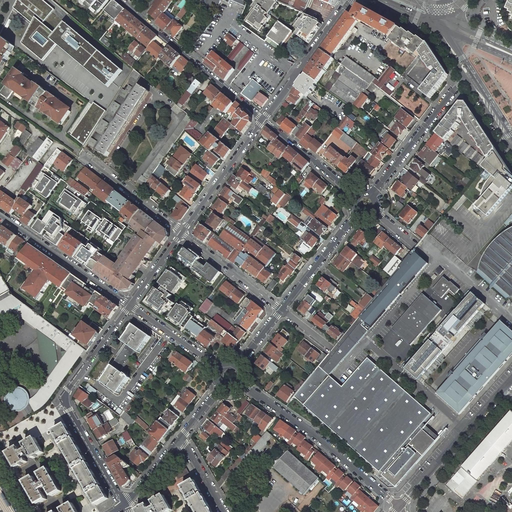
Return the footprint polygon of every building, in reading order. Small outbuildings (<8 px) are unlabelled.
[(86,68),(108,87),(122,70),(65,22),(56,34),(43,23),(54,9),(43,0),(17,0),(13,8),(32,24),(36,26),(32,31),(29,30),(22,43),(43,61),(57,44),(63,37),(92,61),(86,68)] [(81,0),(80,1),(91,10),(93,8),(99,13),(109,1),(108,0),(81,0)] [(126,10),(114,0),(105,12),(117,21),(126,10)] [(174,0),(157,0),(148,12),(158,20),(163,14),(174,0)] [(192,2),(190,0),(177,16),(181,19),(193,4),(192,2)] [(201,0),(198,7),(201,10),(205,2),(211,5),(218,8),(221,0),(201,0)] [(254,10),(245,22),(260,32),(271,17),(268,15),(277,2),(271,0),(257,0),(251,8),(254,10)] [(279,0),(278,3),(305,14),(310,0),(279,0)] [(349,14),(359,21),(359,20),(360,21),(372,27),(373,28),(380,17),(360,6),(352,8),(349,14)] [(201,10),(198,7),(193,13),(198,18),(204,12),(201,10)] [(136,19),(126,10),(117,21),(127,30),(136,19)] [(173,22),(163,14),(158,20),(156,23),(165,31),(173,22)] [(349,14),(334,33),(345,40),(351,31),(354,27),(358,22),(359,21),(349,14)] [(300,31),(297,34),(309,44),(322,25),(324,23),(306,15),(295,28),(300,31)] [(373,28),(392,38),(400,28),(380,17),(373,28)] [(147,28),(136,19),(127,30),(138,39),(147,28)] [(183,27),(174,20),(173,22),(165,31),(174,38),(183,27)] [(293,32),(279,21),(268,36),(282,47),(293,32)] [(158,37),(147,28),(138,39),(148,48),(153,43),(156,39),(158,37)] [(407,34),(400,28),(392,38),(390,40),(401,48),(402,47),(409,53),(410,51),(417,56),(420,53),(428,43),(423,41),(422,42),(415,37),(415,38),(408,33),(407,34)] [(237,39),(229,33),(225,38),(229,40),(227,42),(231,46),(237,39)] [(334,33),(322,51),(323,51),(332,58),(332,57),(337,50),(345,40),(334,33)] [(12,51),(14,46),(0,35),(0,73),(0,72),(0,70),(4,62),(6,63),(11,53),(10,52),(11,50),(12,51)] [(63,37),(57,44),(86,68),(92,61),(63,37)] [(165,53),(170,46),(163,41),(161,43),(156,39),(153,43),(165,53)] [(140,45),(135,41),(129,49),(134,52),(140,45)] [(244,45),(239,41),(226,58),(231,62),(244,45)] [(440,62),(428,43),(420,53),(422,56),(431,70),(434,68),(437,72),(421,91),(430,98),(447,76),(447,74),(446,72),(440,62)] [(146,50),(142,46),(135,54),(136,54),(133,58),(126,52),(121,58),(132,67),(146,50)] [(181,56),(170,46),(165,53),(160,58),(172,68),(173,66),(181,56)] [(254,54),(250,50),(240,63),(238,69),(241,71),(254,54)] [(332,58),(323,51),(321,54),(306,74),(317,82),(322,76),(334,59),(332,58)] [(224,61),(214,52),(206,61),(205,63),(215,72),(224,61)] [(375,78),(343,54),(337,62),(341,64),(370,85),(372,82),(375,85),(378,80),(375,78)] [(21,63),(24,65),(29,58),(26,55),(21,63)] [(190,63),(181,56),(173,66),(181,73),(190,63)] [(420,58),(417,56),(416,58),(402,76),(405,78),(416,87),(418,85),(407,76),(420,58)] [(235,70),(224,61),(215,72),(226,81),(235,70)] [(370,85),(341,64),(336,71),(342,75),(330,91),(352,108),(353,107),(354,105),(363,94),(370,85)] [(395,70),(389,66),(378,80),(375,85),(379,88),(386,93),(389,89),(384,85),(395,70)] [(33,106),(38,110),(38,109),(47,115),(47,114),(54,119),(54,120),(62,126),(71,112),(64,107),(65,105),(57,99),(49,93),(49,92),(45,89),(44,89),(36,84),(36,83),(17,69),(0,93),(0,94),(8,100),(14,91),(25,99),(25,100),(33,106)] [(130,76),(136,80),(140,74),(134,70),(130,76)] [(342,75),(336,71),(325,87),(330,91),(342,75)] [(306,74),(305,74),(295,87),(304,95),(307,97),(311,91),(316,84),(317,82),(306,74)] [(197,80),(190,75),(186,81),(192,86),(197,80)] [(263,87),(253,79),(243,92),(241,94),(251,101),(263,87)] [(168,92),(159,84),(156,87),(165,95),(168,92)] [(149,91),(140,85),(135,92),(133,95),(133,96),(127,106),(126,105),(124,109),(125,109),(116,123),(115,123),(113,126),(114,126),(107,137),(106,136),(104,139),(105,140),(98,151),(103,154),(107,156),(149,91)] [(125,98),(132,87),(129,85),(125,91),(122,89),(119,94),(125,98)] [(220,92),(212,85),(204,93),(214,101),(220,94),(221,93),(220,92)] [(304,95),(295,87),(287,98),(295,104),(299,99),(295,96),(297,94),(302,98),(304,95)] [(200,91),(196,97),(200,100),(204,94),(200,91)] [(187,92),(179,102),(184,106),(186,103),(188,104),(187,105),(188,105),(190,103),(189,103),(191,100),(189,99),(192,95),(187,92)] [(269,99),(259,92),(253,100),(263,107),(269,99)] [(366,96),(363,94),(354,105),(359,109),(368,97),(366,96)] [(226,97),(223,95),(214,106),(217,108),(220,111),(221,109),(227,114),(234,104),(226,97)] [(120,105),(114,101),(107,112),(113,116),(120,105)] [(85,146),(107,110),(94,102),(73,136),(85,146)] [(244,108),(236,102),(234,104),(227,114),(224,118),(227,120),(231,114),(239,121),(234,126),(244,134),(251,123),(251,118),(242,110),(244,108)] [(382,108),(374,102),(370,107),(378,113),(382,108)] [(185,108),(179,103),(177,105),(182,109),(188,114),(189,115),(193,110),(189,107),(188,108),(186,106),(185,108)] [(472,112),(466,103),(461,103),(459,105),(437,134),(445,141),(446,141),(451,134),(452,135),(454,132),(453,131),(461,121),(461,119),(465,119),(464,121),(473,135),(472,135),(474,138),(475,138),(480,146),(480,147),(482,150),(482,149),(488,159),(496,150),(489,138),(481,126),(472,112)] [(177,105),(175,104),(171,109),(177,114),(182,109),(177,105)] [(307,113),(305,116),(309,119),(311,116),(316,120),(320,115),(315,112),(318,107),(314,104),(307,113)] [(307,113),(304,110),(296,119),(300,122),(305,116),(307,113)] [(413,119),(403,110),(396,119),(407,128),(413,119)] [(355,116),(349,112),(346,116),(352,120),(355,116)] [(189,115),(188,114),(143,176),(142,175),(137,182),(144,187),(145,184),(149,179),(152,175),(154,172),(156,169),(160,164),(176,141),(185,130),(193,118),(189,115)] [(287,119),(283,116),(277,124),(281,127),(283,124),(286,120),(287,119)] [(352,120),(346,116),(340,124),(337,127),(346,134),(355,123),(352,120)] [(198,123),(193,118),(185,130),(198,140),(202,135),(197,131),(194,130),(194,127),(196,125),(198,123)] [(227,120),(224,118),(214,132),(222,138),(232,124),(227,120)] [(103,119),(95,131),(102,134),(109,123),(103,119)] [(297,127),(287,119),(286,120),(283,124),(281,127),(291,135),(293,133),(297,127)] [(0,140),(10,128),(0,120),(0,140)] [(27,127),(19,122),(15,127),(18,129),(23,132),(25,129),(27,127)] [(406,129),(398,123),(392,131),(398,136),(401,132),(402,133),(406,129)] [(297,127),(293,133),(295,135),(302,126),(299,124),(297,127)] [(306,124),(296,136),(302,140),(307,134),(310,130),(311,128),(306,124)] [(278,137),(267,127),(262,133),(274,142),(268,149),(281,159),(283,156),(288,148),(277,139),(278,137)] [(346,134),(337,127),(333,133),(352,149),(353,148),(357,142),(346,134)] [(32,134),(25,129),(23,132),(19,140),(19,141),(24,145),(26,142),(32,134)] [(390,132),(387,131),(382,136),(386,140),(383,143),(390,148),(396,141),(389,135),(390,132)] [(213,134),(212,133),(202,144),(211,151),(215,147),(218,150),(217,152),(224,158),(226,158),(232,150),(213,134)] [(313,139),(307,134),(302,140),(300,143),(309,149),(310,148),(317,153),(322,147),(313,139)] [(445,141),(437,134),(428,146),(436,152),(445,141)] [(45,142),(39,137),(31,148),(26,153),(28,155),(32,158),(45,142)] [(97,141),(91,137),(88,143),(94,147),(97,141)] [(461,141),(456,137),(450,144),(455,148),(461,141)] [(53,142),(48,138),(45,142),(32,158),(38,162),(53,142)] [(369,152),(366,150),(357,142),(353,148),(365,157),(369,152)] [(469,146),(464,142),(457,150),(462,154),(469,146)] [(380,143),(371,153),(371,154),(381,161),(385,155),(384,154),(385,152),(388,149),(380,143)] [(22,150),(16,146),(3,163),(9,167),(10,166),(16,158),(22,150)] [(175,177),(192,154),(182,146),(166,169),(175,177)] [(300,155),(289,146),(288,148),(283,156),(293,164),(300,155)] [(436,152),(428,146),(418,158),(429,167),(439,155),(436,152)] [(476,151),(471,147),(464,156),(469,159),(476,151)] [(345,158),(332,148),(326,156),(338,166),(345,158)] [(63,153),(58,149),(44,166),(44,167),(50,170),(55,164),(63,153)] [(487,216),(511,187),(511,173),(496,150),(488,159),(487,160),(481,167),(492,176),(487,182),(489,184),(486,188),(485,189),(485,190),(484,191),(482,195),(481,197),(481,199),(480,199),(475,206),(487,216)] [(220,159),(211,151),(205,159),(210,163),(207,166),(207,167),(211,170),(220,159)] [(73,161),(63,153),(55,164),(64,171),(73,161)] [(482,157),(478,153),(471,161),(476,165),(482,157)] [(381,161),(371,154),(365,162),(362,160),(359,165),(371,174),(381,161)] [(310,163),(300,155),(293,164),(303,172),(308,165),(310,163)] [(347,160),(345,158),(338,166),(346,173),(356,160),(351,156),(347,160)] [(22,162),(16,158),(10,166),(14,168),(13,169),(16,171),(22,162)] [(487,160),(485,158),(478,167),(480,169),(481,167),(487,160)] [(425,166),(417,159),(414,164),(411,168),(418,173),(421,169),(421,170),(425,166)] [(207,166),(200,161),(194,170),(192,173),(198,177),(204,181),(209,175),(204,171),(207,167),(207,166)] [(276,165),(271,161),(261,174),(266,179),(269,175),(276,165)] [(17,202),(1,191),(0,192),(0,205),(12,214),(15,209),(22,199),(24,196),(31,186),(44,167),(44,166),(39,163),(21,188),(23,190),(17,197),(19,198),(17,202)] [(165,168),(160,164),(156,169),(161,173),(165,168)] [(48,199),(62,179),(50,170),(44,167),(31,186),(48,199)] [(96,175),(87,168),(79,178),(96,191),(104,181),(96,175)] [(250,174),(243,169),(237,176),(240,178),(244,181),(250,174)] [(161,177),(154,172),(152,175),(158,180),(161,177)] [(320,180),(312,174),(304,184),(312,190),(314,187),(320,180)] [(418,180),(411,174),(407,179),(405,178),(404,176),(400,181),(412,191),(420,181),(418,180)] [(158,180),(152,175),(149,179),(145,184),(150,188),(152,186),(153,184),(154,185),(153,187),(156,190),(161,183),(158,180)] [(279,183),(269,175),(266,179),(275,186),(276,186),(279,183)] [(304,178),(300,175),(295,181),(299,184),(304,178)] [(235,176),(229,184),(232,186),(229,190),(237,196),(240,192),(237,190),(240,184),(250,191),(252,187),(244,181),(240,178),(237,176),(236,177),(235,176)] [(428,181),(421,176),(418,180),(420,181),(425,185),(428,181)] [(188,187),(196,194),(201,186),(189,177),(189,178),(184,184),(188,187)] [(70,185),(79,192),(85,196),(89,191),(74,180),(70,185)] [(328,187),(320,180),(314,187),(322,194),(328,187)] [(117,192),(104,181),(96,191),(95,193),(108,203),(109,202),(117,192)] [(408,188),(400,181),(393,190),(401,197),(403,199),(406,195),(405,194),(407,192),(405,191),(408,188)] [(170,190),(161,183),(156,190),(164,196),(170,190)] [(268,190),(260,184),(256,190),(264,195),(268,190)] [(79,192),(70,185),(69,185),(57,203),(66,209),(70,203),(79,192)] [(276,186),(275,186),(271,191),(277,195),(272,201),(278,205),(279,204),(286,195),(285,194),(276,186)] [(196,194),(188,187),(182,195),(190,201),(196,194)] [(229,190),(227,188),(220,196),(230,204),(238,205),(242,200),(237,196),(229,190)] [(70,203),(66,209),(79,218),(91,201),(85,196),(79,192),(70,203)] [(133,204),(117,192),(109,202),(125,214),(133,204)] [(192,207),(176,194),(172,198),(180,204),(176,208),(177,209),(172,215),(179,220),(181,220),(192,207)] [(15,209),(25,216),(21,221),(29,226),(36,217),(28,212),(33,206),(26,202),(28,199),(24,196),(22,199),(15,209)] [(327,199),(323,196),(319,200),(323,204),(327,199)] [(229,205),(220,199),(213,207),(222,214),(229,205)] [(72,228),(59,247),(76,259),(107,212),(103,210),(96,205),(91,201),(79,218),(72,228)] [(404,206),(398,201),(395,205),(401,210),(404,206)] [(129,227),(141,211),(133,204),(125,214),(119,221),(126,227),(128,228),(129,227)] [(331,211),(322,204),(320,207),(315,214),(318,217),(320,218),(322,220),(330,226),(336,218),(335,217),(337,215),(331,211)] [(418,213),(409,206),(400,216),(410,223),(418,213)] [(318,217),(315,214),(306,207),(303,211),(309,216),(315,220),(310,228),(320,236),(324,232),(324,233),(328,229),(316,220),(318,217)] [(46,230),(50,233),(46,238),(59,247),(72,228),(65,223),(66,221),(51,211),(44,222),(40,219),(33,229),(42,235),(46,230)] [(141,236),(154,245),(155,247),(159,242),(163,245),(168,238),(167,230),(141,211),(129,227),(135,231),(136,230),(143,235),(141,236)] [(107,212),(76,259),(95,272),(105,257),(117,240),(119,238),(126,227),(119,221),(107,212)] [(223,219),(220,217),(219,218),(212,213),(205,223),(215,230),(224,219),(223,219)] [(275,218),(271,214),(269,217),(267,220),(271,223),(275,218)] [(232,220),(225,215),(223,219),(224,219),(230,224),(233,226),(235,223),(232,220)] [(301,221),(295,216),(291,221),(297,226),(301,221)] [(429,221),(425,226),(421,223),(416,228),(418,229),(417,232),(424,237),(434,224),(429,221)] [(230,224),(220,238),(215,234),(210,242),(208,244),(234,264),(236,260),(252,239),(249,237),(233,226),(230,224)] [(215,234),(202,225),(194,236),(204,243),(205,242),(207,240),(210,242),(215,234)] [(249,237),(252,239),(254,236),(257,233),(261,227),(258,225),(249,237)] [(265,228),(263,226),(261,227),(257,233),(259,235),(265,228)] [(17,236),(5,227),(0,233),(0,240),(2,242),(9,247),(17,236)] [(373,244),(375,242),(383,232),(379,229),(369,241),(373,244)] [(480,267),(479,272),(508,298),(511,297),(511,296),(511,229),(511,230),(510,231),(503,235),(499,237),(495,241),(493,243),(490,247),(488,250),(485,255),(483,258),(482,261),(480,267)] [(355,238),(361,243),(363,240),(364,241),(365,242),(370,237),(369,236),(367,235),(368,233),(364,230),(363,232),(361,230),(355,238)] [(390,239),(383,232),(375,242),(382,249),(385,245),(391,250),(396,243),(390,239)] [(319,240),(311,234),(305,242),(313,248),(319,240)] [(16,247),(19,243),(22,245),(24,241),(17,236),(9,247),(5,253),(7,254),(11,248),(16,252),(19,249),(16,247)] [(147,259),(151,254),(149,252),(154,245),(141,236),(140,237),(139,236),(122,260),(134,269),(137,266),(138,267),(141,262),(146,266),(147,265),(150,261),(147,259)] [(276,254),(254,236),(252,239),(236,260),(258,277),(265,270),(276,254)] [(313,248),(305,242),(299,249),(306,255),(308,252),(310,251),(313,248)] [(402,248),(396,243),(391,250),(396,255),(402,248)] [(19,259),(39,272),(37,275),(35,274),(28,284),(30,284),(26,290),(29,293),(37,298),(41,292),(43,293),(49,284),(48,283),(50,280),(59,286),(54,295),(57,297),(62,289),(70,278),(73,274),(61,266),(52,260),(48,257),(36,249),(33,247),(29,244),(22,255),(19,259)] [(199,255),(189,247),(184,253),(182,256),(180,255),(177,259),(189,268),(199,255)] [(357,254),(348,247),(342,255),(351,262),(359,268),(363,263),(360,261),(361,259),(356,255),(357,254)] [(365,310),(359,316),(366,322),(371,326),(403,290),(406,288),(428,263),(417,253),(416,253),(415,254),(412,252),(403,262),(392,276),(383,287),(376,296),(374,298),(365,310)] [(301,259),(297,255),(289,264),(296,269),(299,265),(298,263),(301,259)] [(351,262),(342,255),(335,264),(344,272),(351,262)] [(381,262),(373,255),(370,259),(378,265),(381,262)] [(392,276),(403,262),(396,256),(384,270),(392,276)] [(118,265),(105,257),(95,272),(99,275),(100,274),(104,276),(104,278),(122,291),(131,290),(135,284),(131,281),(134,277),(132,275),(136,270),(134,269),(122,260),(118,265)] [(213,267),(203,259),(196,268),(206,276),(213,267)] [(285,266),(282,270),(282,271),(281,273),(282,274),(279,277),(284,281),(289,274),(291,276),(296,269),(289,264),(287,267),(285,266)] [(439,266),(435,271),(439,275),(443,270),(439,266)] [(186,277),(172,267),(160,283),(161,285),(160,287),(162,288),(160,291),(158,289),(156,288),(146,303),(160,314),(162,310),(165,312),(168,308),(170,310),(175,303),(169,299),(172,295),(169,292),(170,291),(174,294),(186,277)] [(203,277),(193,270),(190,273),(201,280),(203,277)] [(272,275),(265,270),(258,277),(266,283),(272,275)] [(225,276),(219,271),(208,286),(214,290),(225,276)] [(48,322),(13,296),(10,290),(0,272),(0,298),(2,302),(0,302),(0,316),(12,310),(40,331),(41,335),(47,381),(39,389),(38,393),(34,397),(30,400),(25,392),(23,391),(22,390),(20,390),(19,390),(17,389),(16,390),(13,391),(11,392),(10,393),(9,395),(8,397),(8,398),(8,400),(8,402),(8,403),(9,405),(11,406),(13,408),(14,409),(16,409),(17,409),(20,409),(22,408),(27,415),(36,410),(44,404),(49,398),(84,349),(83,348),(78,344),(48,322)] [(76,277),(73,274),(70,278),(62,289),(68,294),(64,299),(68,301),(70,301),(80,307),(80,310),(84,312),(87,307),(89,308),(91,306),(92,304),(96,307),(104,296),(92,288),(91,290),(85,286),(87,284),(85,283),(77,278),(75,280),(74,279),(76,277)] [(458,289),(443,276),(432,289),(441,298),(450,288),(455,293),(458,289)] [(328,282),(324,278),(318,285),(326,292),(332,284),(328,282)] [(338,284),(331,278),(328,282),(332,284),(336,287),(338,284)] [(274,289),(279,283),(274,280),(269,286),(274,289)] [(236,289),(230,284),(224,292),(230,297),(236,289)] [(380,285),(373,293),(376,296),(383,287),(380,285)] [(244,296),(236,289),(230,297),(238,303),(244,296)] [(311,294),(318,300),(320,297),(313,291),(311,294)] [(490,304),(477,292),(410,368),(423,379),(490,304)] [(422,293),(391,328),(410,345),(441,309),(422,293)] [(368,294),(359,305),(365,310),(374,298),(368,294)] [(95,309),(110,319),(119,307),(104,296),(96,307),(95,309)] [(213,303),(207,299),(199,310),(205,314),(213,303)] [(264,310),(249,299),(241,308),(246,311),(237,322),(249,331),(251,328),(250,327),(264,310)] [(68,301),(80,310),(80,307),(70,301),(68,301)] [(174,309),(169,317),(171,319),(170,320),(178,326),(179,324),(182,327),(185,329),(185,330),(186,329),(187,330),(186,331),(191,335),(192,333),(194,334),(193,336),(198,339),(204,331),(206,327),(201,324),(204,320),(201,318),(198,322),(193,318),(190,316),(192,313),(191,312),(193,308),(190,306),(189,307),(186,305),(187,304),(183,301),(180,305),(179,304),(176,310),(174,309)] [(359,316),(365,310),(359,305),(353,301),(351,303),(357,308),(355,309),(351,315),(354,317),(357,320),(358,318),(359,316)] [(305,302),(299,310),(306,315),(308,312),(308,311),(312,306),(305,302)] [(237,313),(234,310),(229,316),(233,319),(237,313)] [(331,320),(334,315),(329,312),(326,317),(331,320)] [(326,325),(327,323),(330,320),(320,313),(317,316),(313,321),(323,329),(326,325)] [(233,327),(217,314),(212,320),(225,330),(229,333),(233,327)] [(366,322),(359,316),(358,318),(357,320),(356,320),(363,326),(364,324),(366,322)] [(221,335),(225,330),(212,320),(207,327),(213,331),(215,328),(219,331),(218,332),(220,334),(221,335)] [(337,344),(327,356),(319,366),(329,375),(367,330),(363,326),(356,320),(353,324),(344,335),(337,344)] [(80,340),(78,344),(83,348),(84,349),(87,351),(97,338),(96,337),(98,333),(99,334),(103,329),(99,326),(93,322),(90,326),(84,323),(80,329),(76,335),(75,336),(80,340)] [(438,394),(461,414),(511,355),(511,330),(502,322),(487,338),(453,377),(438,394)] [(150,337),(133,324),(123,338),(122,340),(123,341),(127,344),(112,366),(107,373),(101,382),(118,394),(129,378),(121,372),(136,350),(139,353),(150,337)] [(323,329),(337,339),(334,342),(337,344),(344,335),(333,326),(331,329),(326,325),(323,329)] [(233,327),(229,333),(233,336),(237,331),(233,327)] [(246,332),(240,328),(237,331),(233,336),(239,341),(246,332)] [(233,349),(239,341),(233,336),(229,333),(225,330),(221,335),(224,337),(222,341),(223,341),(221,344),(227,349),(229,347),(233,349)] [(208,347),(214,338),(204,331),(198,339),(208,347)] [(288,341),(279,334),(271,345),(280,351),(288,341)] [(304,355),(319,367),(319,366),(327,356),(323,352),(321,355),(311,348),(303,342),(297,349),(305,355),(304,355)] [(280,351),(271,345),(265,352),(271,357),(272,355),(275,357),(280,351)] [(184,357),(176,352),(170,360),(178,366),(184,357)] [(263,356),(256,364),(264,370),(266,372),(268,370),(266,368),(271,362),(263,356)] [(193,363),(184,357),(178,366),(187,372),(193,363)] [(431,413),(367,357),(342,386),(330,375),(329,375),(319,366),(319,367),(311,376),(302,386),(298,391),(297,393),(294,397),(382,474),(383,473),(392,481),(397,476),(401,479),(435,440),(422,428),(416,434),(413,431),(421,422),(422,423),(431,413)] [(281,365),(273,359),(271,362),(279,368),(281,365)] [(161,369),(157,366),(151,374),(155,376),(161,369)] [(274,384),(271,381),(266,387),(270,390),(274,384)] [(286,386),(278,396),(287,402),(294,392),(297,393),(298,391),(296,390),(288,383),(286,386)] [(145,389),(142,387),(132,401),(134,403),(145,389)] [(188,390),(186,388),(184,391),(186,393),(182,398),(190,404),(196,396),(188,390)] [(95,400),(80,389),(75,397),(90,408),(95,400)] [(190,404),(182,398),(172,411),(180,417),(190,404)] [(134,403),(132,401),(124,410),(127,413),(134,403)] [(249,403),(246,401),(235,415),(238,417),(240,415),(249,403)] [(232,407),(226,402),(219,412),(224,417),(233,423),(236,419),(228,412),(232,407)] [(262,411),(253,405),(246,414),(255,420),(262,411)] [(127,413),(124,410),(120,416),(131,426),(135,421),(134,419),(127,413)] [(172,411),(171,410),(164,419),(162,417),(159,421),(169,430),(180,417),(172,411)] [(267,415),(262,411),(255,420),(260,424),(267,415)] [(511,411),(447,485),(463,499),(511,444),(511,411)] [(224,417),(219,412),(213,419),(218,424),(219,423),(221,421),(224,417)] [(104,425),(98,415),(89,420),(95,430),(103,426),(104,425)] [(273,419),(267,415),(260,424),(266,428),(273,419)] [(149,426),(137,416),(134,419),(135,421),(145,430),(149,426)] [(224,417),(221,421),(222,422),(236,434),(240,429),(237,427),(233,423),(224,417)] [(116,418),(105,424),(108,429),(110,427),(111,428),(117,425),(119,422),(116,418)] [(293,442),(299,446),(297,449),(307,456),(306,458),(309,460),(310,458),(315,451),(316,450),(313,447),(313,446),(304,440),(306,438),(299,433),(299,434),(295,432),(296,431),(289,426),(287,429),(285,427),(287,424),(281,420),(274,429),(280,433),(279,434),(283,437),(284,436),(289,440),(287,442),(291,445),(293,442)] [(169,430),(159,421),(149,433),(152,436),(160,443),(169,430)] [(206,428),(205,429),(209,432),(214,436),(216,434),(219,436),(222,436),(224,433),(224,432),(220,429),(219,428),(211,422),(206,428)] [(422,423),(421,422),(413,431),(416,434),(422,428),(435,440),(438,437),(422,423)] [(80,476),(84,484),(85,483),(87,486),(86,487),(88,490),(87,491),(86,492),(88,494),(89,495),(90,494),(92,498),(93,497),(95,500),(94,501),(96,505),(108,498),(106,494),(104,495),(103,492),(104,491),(101,487),(99,485),(100,484),(98,480),(96,481),(94,478),(96,477),(91,469),(90,470),(88,467),(90,466),(87,462),(86,463),(85,460),(86,460),(83,455),(82,456),(80,453),(82,452),(77,445),(76,446),(74,443),(75,442),(73,438),(72,438),(71,436),(72,435),(69,431),(68,432),(66,429),(67,428),(65,424),(53,431),(56,435),(57,434),(59,437),(58,438),(60,441),(58,442),(58,444),(59,445),(61,446),(62,445),(64,449),(65,448),(67,451),(66,452),(70,459),(71,458),(73,462),(72,462),(74,466),(72,467),(72,468),(73,470),(75,470),(76,470),(78,473),(79,472),(81,475),(80,476)] [(103,426),(95,430),(99,439),(108,434),(107,434),(106,432),(107,431),(108,433),(111,432),(112,430),(111,428),(110,427),(108,429),(105,424),(104,425),(103,426)] [(136,445),(127,430),(121,433),(130,448),(136,445)] [(207,434),(203,431),(200,436),(206,440),(209,436),(207,434)] [(257,456),(268,443),(267,442),(272,436),(267,431),(261,437),(260,439),(257,443),(249,452),(247,455),(243,460),(241,462),(233,472),(225,482),(229,486),(234,480),(256,455),(257,456)] [(160,443),(152,436),(145,445),(153,452),(160,443)] [(27,449),(30,453),(33,458),(35,457),(35,455),(38,453),(38,455),(43,452),(35,437),(30,440),(31,442),(28,443),(27,442),(24,444),(26,446),(27,449)] [(119,450),(114,441),(104,446),(107,452),(109,456),(119,450)] [(224,449),(229,452),(231,449),(224,443),(222,441),(220,442),(218,443),(219,444),(222,446),(224,449)] [(213,463),(221,453),(224,449),(222,446),(219,444),(216,449),(208,460),(213,463)] [(139,448),(149,456),(152,453),(141,445),(139,448)] [(21,464),(24,462),(24,463),(27,461),(25,458),(28,456),(28,454),(30,453),(27,449),(26,446),(20,449),(19,447),(16,449),(17,450),(14,452),(13,450),(8,453),(17,468),(22,465),(21,464)] [(229,452),(224,449),(221,453),(213,463),(218,467),(229,452)] [(149,457),(140,450),(138,452),(136,450),(131,457),(135,460),(134,462),(139,465),(143,460),(145,461),(149,457)] [(317,481),(287,451),(272,467),(301,496),(317,481)] [(340,472),(337,470),(338,469),(332,463),(330,466),(324,461),(326,458),(321,453),(315,459),(321,464),(319,467),(324,472),(326,469),(331,474),(329,476),(332,479),(335,477),(340,482),(338,484),(340,486),(342,485),(347,489),(353,482),(348,478),(347,478),(344,476),(345,475),(341,471),(340,472)] [(130,466),(117,455),(107,460),(114,472),(122,486),(127,484),(130,480),(124,469),(130,466)] [(52,496),(61,491),(59,487),(58,488),(56,484),(57,484),(52,476),(51,476),(49,473),(50,472),(48,468),(39,473),(44,483),(48,490),(52,496)] [(181,477),(187,474),(189,472),(187,469),(185,469),(178,473),(177,474),(179,478),(181,477)] [(233,472),(229,469),(218,483),(220,488),(225,482),(233,472)] [(392,481),(383,473),(382,474),(382,475),(387,480),(394,487),(401,479),(397,476),(392,481)] [(25,482),(38,505),(47,499),(43,493),(48,490),(44,483),(43,484),(41,482),(38,484),(34,477),(25,482)] [(212,511),(211,511),(209,509),(211,508),(206,501),(205,502),(203,498),(204,498),(202,493),(199,495),(198,493),(201,491),(198,487),(197,488),(195,485),(196,484),(194,480),(182,486),(185,491),(186,490),(188,493),(187,494),(189,497),(187,498),(187,499),(188,501),(189,501),(191,501),(193,504),(194,504),(196,507),(195,508),(197,511),(212,511)] [(360,506),(365,511),(367,509),(371,511),(374,511),(379,506),(373,502),(371,504),(366,499),(368,497),(359,489),(361,486),(356,482),(349,490),(354,494),(353,496),(362,504),(360,506)] [(446,487),(421,510),(423,511),(452,511),(462,503),(446,487)] [(167,511),(168,511),(172,510),(164,495),(159,498),(160,499),(157,501),(156,500),(153,501),(154,504),(156,507),(158,511),(159,511),(165,511),(167,511)] [(68,507),(65,509),(65,507),(62,509),(63,511),(77,511),(72,503),(68,506),(68,507)]
